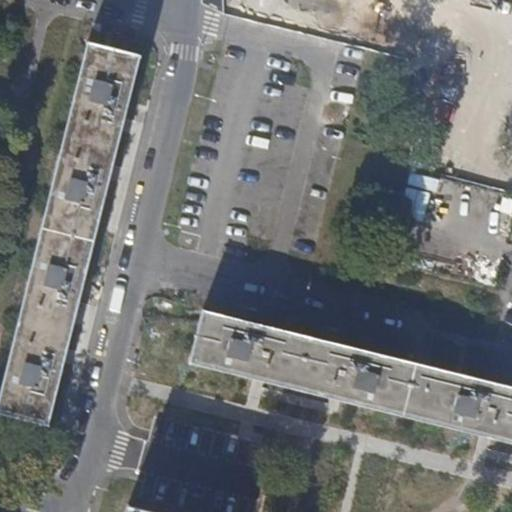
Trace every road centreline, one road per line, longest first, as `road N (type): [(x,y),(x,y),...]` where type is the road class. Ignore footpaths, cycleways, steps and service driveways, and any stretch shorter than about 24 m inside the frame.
road 1 (residential): [(61,511),(88,446),(184,21)]
road 2 (unknown): [(134,255),(270,291),(497,328)]
road 3 (unknown): [(486,511),(215,416)]
road 4 (unknown): [(511,176),(455,162),(473,93),(511,103)]
